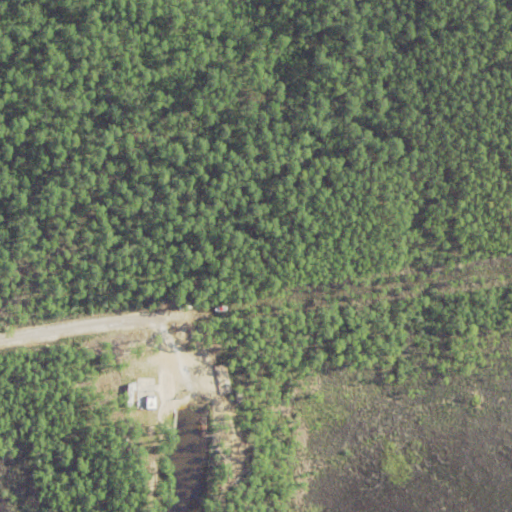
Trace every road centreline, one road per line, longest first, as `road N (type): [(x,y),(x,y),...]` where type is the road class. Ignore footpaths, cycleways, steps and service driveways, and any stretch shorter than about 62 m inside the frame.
road 1 (track): [(36,331),(64,227),(131,140),(511,33)]
road 2 (track): [(0,336),(511,268)]
